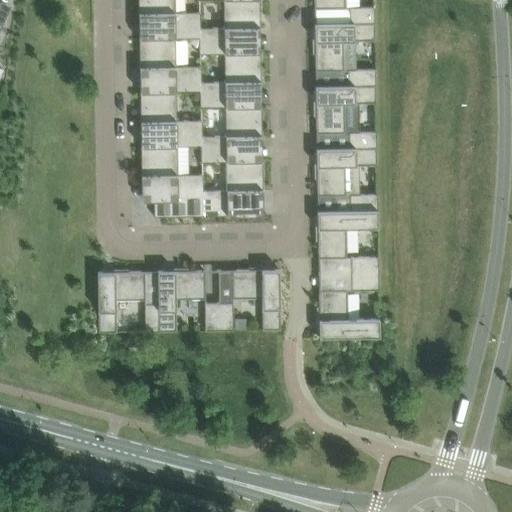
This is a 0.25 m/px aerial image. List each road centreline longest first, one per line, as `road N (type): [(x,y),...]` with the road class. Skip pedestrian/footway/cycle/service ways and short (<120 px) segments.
road 1 (tertiary): [(500,0),(501,227),(442,488)]
road 2 (residential): [(102,0),(110,250),(299,247)]
road 3 (residential): [(299,247),(294,0)]
road 4 (secondary): [(298,496),(108,447)]
road 5 (tertiary): [(474,501),(511,319)]
